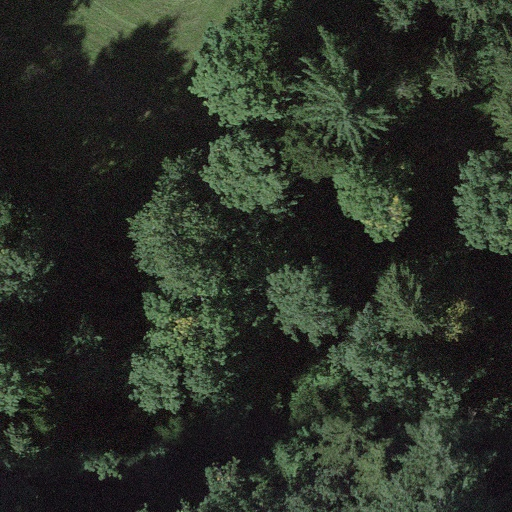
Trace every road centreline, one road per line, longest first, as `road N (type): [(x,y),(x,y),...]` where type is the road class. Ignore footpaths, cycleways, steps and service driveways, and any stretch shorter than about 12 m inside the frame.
road 1 (track): [(511,157),(352,142),(144,101),(4,0)]
road 2 (track): [(144,101),(33,341),(0,394)]
